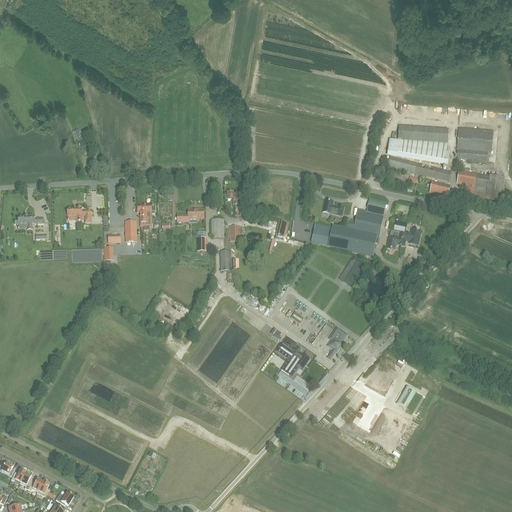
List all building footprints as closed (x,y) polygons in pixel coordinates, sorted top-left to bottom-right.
[(389,140),(387,155),(448,165),(450,153),(447,152),(448,145),(447,144),(449,130),(399,127),(398,141),(389,140)] [(487,161),(488,153),(491,154),(493,131),(458,128),(457,150),(456,159),(487,161)] [(79,130),(71,133),(74,143),(84,139),(83,136),(82,137),(79,130)] [(388,167),(416,174),(415,178),(418,179),(421,179),(422,175),(448,182),(451,172),(398,159),(391,157),(390,157),(388,167)] [(460,168),(459,173),(458,184),(470,186),(467,197),(471,198),(472,198),(485,201),(486,199),(500,202),(504,178),(490,176),(490,177),(469,174),(470,170),(460,168)] [(430,193),(447,197),(450,186),(433,181),(430,193)] [(228,199),(233,199),(233,206),(239,205),(239,210),(242,210),(242,216),(246,216),(245,202),(241,202),(241,194),(233,195),(233,192),(227,192),(228,199)] [(351,221),(349,230),(378,237),(382,217),(383,217),(387,202),(370,199),(366,213),(359,211),(357,222),(351,221)] [(342,216),(343,208),(338,207),(338,208),(332,206),(333,202),(325,201),(323,212),(342,216)] [(151,217),(147,217),(147,212),(151,212),(151,205),(137,206),(138,213),(140,213),(140,223),(140,227),(144,227),(144,231),(150,231),(150,227),(151,227),(151,217)] [(77,208),(67,209),(67,217),(76,217),(76,221),(82,221),(82,217),(92,216),(92,210),(82,211),(82,208),(81,208),(77,208)] [(203,210),(188,210),(188,215),(188,219),(204,219),(203,210)] [(35,219),(34,216),(18,217),(18,221),(14,221),(14,225),(18,225),(27,225),(27,230),(32,230),(32,225),(43,224),(43,219),(35,219)] [(224,238),(223,220),(212,220),(212,238),(224,238)] [(275,235),(285,238),(289,224),(278,221),(275,235)] [(395,221),(392,231),(405,234),(407,223),(395,221)] [(136,242),(136,222),(125,222),(126,242),(136,242)] [(330,249),(330,248),(371,256),(373,244),(374,242),(377,243),(378,237),(349,230),(334,227),(333,230),(315,226),(311,244),(330,249)] [(241,227),(229,227),(229,242),(241,242),(241,236),(241,235),(241,227)] [(406,237),(406,235),(391,232),(390,237),(389,236),(387,248),(390,249),(390,250),(391,250),(392,249),(394,250),(395,245),(404,247),(405,241),(409,242),(409,243),(418,245),(421,232),(418,232),(418,231),(417,231),(412,230),(410,238),(406,237)] [(108,236),(108,244),(121,244),(120,236),(108,236)] [(293,240),(291,245),(304,249),(305,249),(306,244),(293,240)] [(197,252),(206,252),(206,241),(197,242),(197,252)] [(230,251),(220,252),(220,272),(227,271),(231,271),(230,251)] [(333,350),(328,358),(330,360),(336,352),(337,353),(343,344),(342,343),(348,335),(337,328),(329,339),(332,341),(328,347),(333,350)] [(306,352),(303,356),(299,353),(300,352),(294,348),(296,345),(287,338),(277,352),(288,360),(281,370),(289,375),(291,372),(294,374),(299,367),(302,369),(309,360),(312,356),(306,352)] [(407,387),(397,404),(406,410),(416,393),(407,387)] [(417,393),(407,410),(416,416),(427,399),(417,393)] [(5,463),(4,466),(1,465),(0,467),(0,469),(2,470),(1,472),(8,475),(8,476),(11,478),(14,471),(12,470),(12,469),(13,467),(5,463)] [(20,470),(18,475),(17,477),(14,475),(11,481),(14,483),(15,480),(21,483),(26,474),(26,473),(20,470)] [(27,474),(26,474),(21,483),(20,484),(26,487),(25,489),(28,491),(31,484),(28,483),(31,478),(31,477),(30,476),(31,475),(27,474)] [(31,492),(32,490),(37,493),(43,482),(42,482),(42,481),(39,479),(38,480),(37,480),(35,484),(34,486),(31,484),(28,491),(31,492)] [(8,486),(0,481),(0,486),(7,490),(8,486)] [(43,482),(37,493),(37,494),(45,499),(49,493),(46,491),(47,490),(49,485),(43,482)] [(56,501),(64,506),(65,505),(68,507),(74,498),(73,497),(73,496),(70,494),(69,495),(67,493),(62,501),(58,498),(56,501)] [(49,511),(51,511),(63,511),(62,511),(58,509),(59,506),(54,502),(52,505),(53,506),(49,511)]
